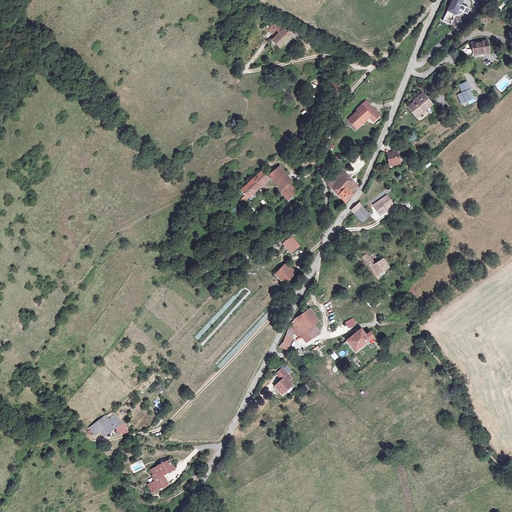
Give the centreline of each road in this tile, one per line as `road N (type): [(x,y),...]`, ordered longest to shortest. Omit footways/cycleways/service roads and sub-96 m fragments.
road 1 (unclassified): [(438,0),(361,188),(201,483),(176,511)]
road 2 (track): [(330,235),(416,322),(486,450),(511,475)]
